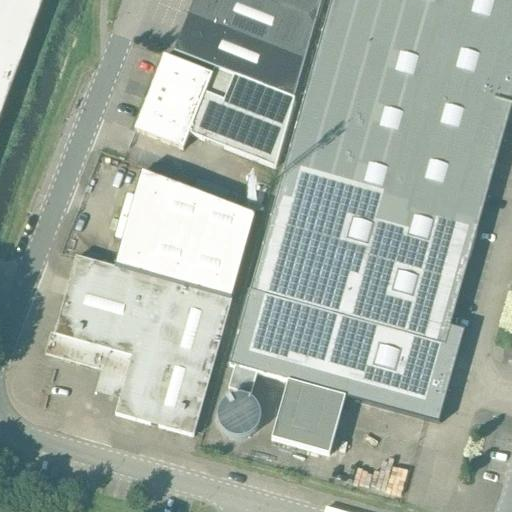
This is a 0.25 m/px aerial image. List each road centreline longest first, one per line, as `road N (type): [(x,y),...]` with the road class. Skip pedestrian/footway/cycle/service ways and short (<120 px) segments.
road 1 (unclassified): [(0,344),(119,47)]
road 2 (unclassified): [(260,506),(0,426)]
road 3 (unknown): [(511,351),(481,347),(511,236)]
